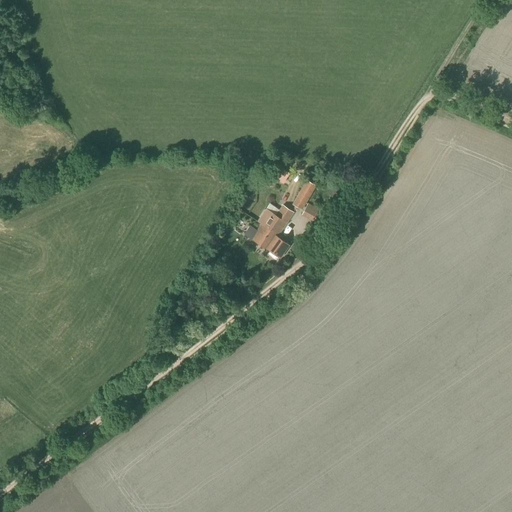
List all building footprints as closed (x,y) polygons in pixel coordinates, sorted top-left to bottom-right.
[(280,180),(287,184),(293,174),(286,170),(280,180)] [(302,210),(316,185),(306,180),(292,204),(294,205),(292,209),(295,210),(297,207),(302,210)] [(313,222),(320,210),(307,203),(300,215),(313,222)] [(257,222),(260,224),(277,236),(293,213),(282,205),(275,215),(265,209),(257,222)] [(277,236),(260,224),(256,230),(249,226),(243,234),(264,248),(265,248),(280,258),(289,245),(277,236)]
